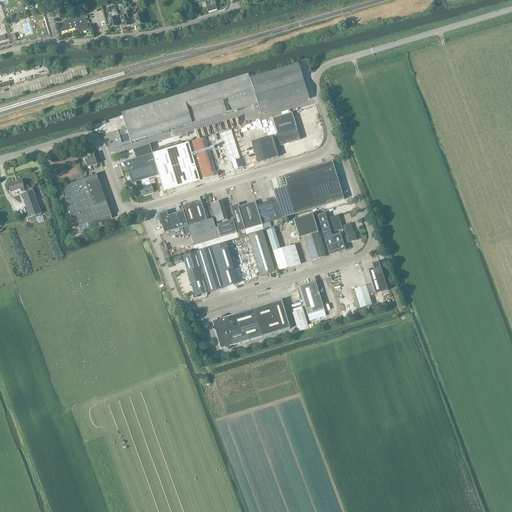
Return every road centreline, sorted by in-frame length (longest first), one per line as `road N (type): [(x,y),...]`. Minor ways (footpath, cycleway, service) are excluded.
road 1 (unclassified): [(141,209),(176,296),(191,307),(359,258),(372,240),(344,158),(327,146)]
road 2 (tertiary): [(327,146),(317,87),(324,66),(511,9)]
road 3 (unknown): [(105,156),(243,111),(265,114),(320,98)]
road 4 (tertiary): [(141,209),(327,146)]
road 5 (tertiary): [(0,159),(92,135),(120,198),(141,209)]
road 6 (unclassified): [(103,38),(153,34),(231,10),(231,0)]
